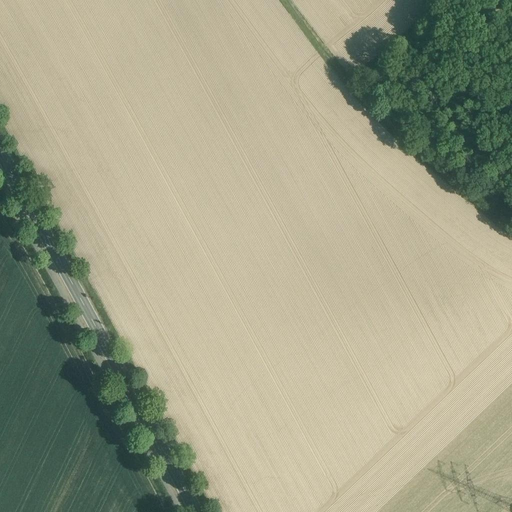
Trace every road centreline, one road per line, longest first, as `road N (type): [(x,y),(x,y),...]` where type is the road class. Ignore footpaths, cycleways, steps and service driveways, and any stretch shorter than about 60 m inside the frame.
road 1 (secondary): [(196,511),(0,151)]
road 2 (track): [(284,0),(370,111),(511,231)]
